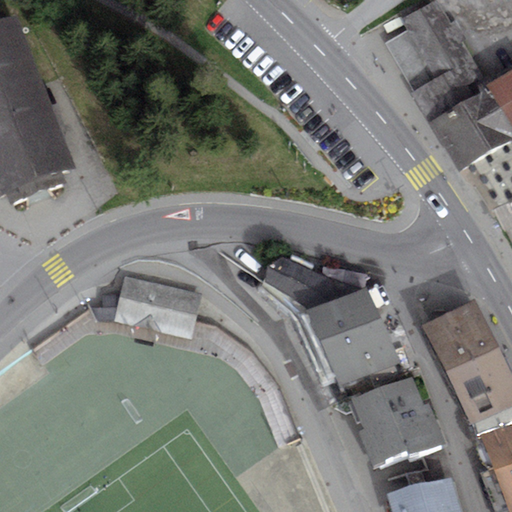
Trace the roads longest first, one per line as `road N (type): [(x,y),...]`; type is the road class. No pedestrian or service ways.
road 1 (residential): [(353,511),(310,394),(270,322),(194,262),(178,223)]
road 2 (primary): [(463,238),(424,174),(269,0)]
road 3 (residential): [(476,511),(398,300),(398,253)]
road 4 (tertiary): [(178,223),(293,228),(398,253)]
road 5 (tertiary): [(27,291),(115,239),(178,223)]
